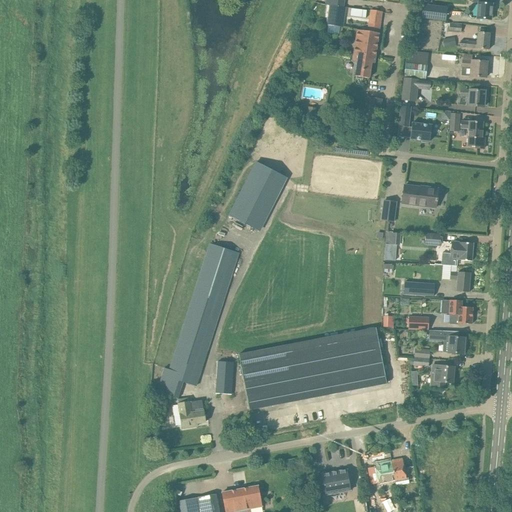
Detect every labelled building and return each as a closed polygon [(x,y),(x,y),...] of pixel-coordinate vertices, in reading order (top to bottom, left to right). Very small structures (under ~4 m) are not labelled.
[(486,0),(472,0),(472,3),(478,3),(477,19),(491,20),(492,4),(486,4),(486,0)] [(345,8),(329,5),(326,25),(342,27),(345,8)] [(447,9),(422,5),(421,18),(445,22),(447,9)] [(351,9),(350,16),(365,18),(366,10),(351,9)] [(357,30),(354,52),(359,53),(358,55),(364,56),(364,55),(375,57),(376,54),(379,33),(378,33),(382,12),(381,12),(371,10),(371,11),(367,32),(357,30)] [(461,25),(449,24),(449,31),(460,32),(461,25)] [(490,34),(477,33),(477,42),(460,41),(459,47),(466,48),(476,49),(488,50),(490,34)] [(428,54),(406,51),(405,61),(403,76),(425,79),(428,54)] [(354,52),(353,60),(357,61),(355,76),(357,77),(357,79),(363,80),(363,78),(369,78),(371,63),(374,64),(375,57),(364,55),(364,56),(358,55),(359,53),(354,52)] [(472,61),(463,61),(462,76),(471,76),(470,77),(486,78),(487,62),(472,61)] [(404,78),(402,100),(414,101),(415,102),(416,93),(417,88),(423,89),(429,90),(430,82),(418,80),(414,79),(404,78)] [(469,90),(461,90),(460,96),(469,97),(468,106),(484,107),(485,91),(470,90),(469,90)] [(382,100),(370,98),(367,114),(379,117),(382,100)] [(401,106),(398,126),(408,127),(410,108),(401,106)] [(307,107),(305,117),(317,119),(319,112),(316,111),(317,109),(307,107)] [(450,113),(450,122),(459,123),(459,114),(450,113)] [(460,122),(460,128),(469,129),(468,146),(476,146),(476,148),(484,149),(484,138),(481,138),(482,123),(469,122),(460,122)] [(412,123),(410,139),(422,141),(421,143),(427,143),(428,141),(430,142),(431,133),(432,134),(434,124),(423,123),(423,125),(412,123)] [(425,189),(404,187),(402,203),(435,207),(436,201),(437,202),(437,199),(436,199),(437,190),(425,188),(425,189)] [(395,202),(383,201),(381,221),(393,222),(395,202)] [(384,260),(395,261),(396,245),(400,246),(401,234),(385,232),(384,244),(385,244),(384,260)] [(440,235),(425,234),(425,245),(439,246),(440,235)] [(442,253),(441,265),(444,265),(457,266),(457,260),(471,261),(472,256),(473,244),(451,242),(450,254),(442,253)] [(238,253),(210,244),(169,370),(163,368),(160,377),(160,392),(178,398),(183,382),(195,386),(238,253)] [(450,272),(449,280),(457,280),(456,292),(459,292),(469,293),(470,273),(460,273),(458,272),(458,273),(450,272)] [(395,282),(394,294),(433,297),(434,284),(395,282)] [(449,315),(450,315),(450,323),(471,324),(472,308),(462,307),(463,301),(450,301),(449,315)] [(429,317),(409,316),(408,328),(428,329),(429,317)] [(383,322),(383,327),(393,327),(394,322),(389,322),(389,317),(383,317),(383,322)] [(376,328),(353,332),(364,388),(387,384),(376,328)] [(430,331),(429,340),(443,341),(442,353),(448,353),(463,354),(464,338),(458,338),(458,332),(431,331),(430,331)] [(341,393),(364,388),(353,332),(330,337),(341,393)] [(330,337),(307,341),(318,397),(341,393),(330,337)] [(307,341),(284,345),(295,402),(318,397),(307,341)] [(284,345),(261,350),(272,406),(295,402),(284,345)] [(429,351),(415,349),(414,357),(429,358),(429,351)] [(239,354),(238,354),(249,411),(272,406),(261,350),(239,354)] [(428,359),(414,358),(414,366),(428,367),(428,359)] [(233,363),(217,362),(215,394),(231,395),(233,363)] [(441,366),(432,366),(430,386),(443,387),(444,383),(452,384),(453,367),(441,366)] [(178,405),(172,406),(175,426),(181,425),(182,429),(192,427),(192,424),(205,422),(203,411),(201,400),(188,402),(187,399),(177,400),(178,405)] [(376,467),(368,469),(370,479),(371,484),(379,483),(396,480),(406,478),(402,459),(375,465),(376,467)] [(347,470),(321,475),(325,495),(351,490),(347,470)] [(258,487),(222,493),(224,503),(225,511),(231,511),(261,506),(259,496),(258,487)] [(197,498),(178,501),(180,511),(219,511),(216,494),(197,498)]
